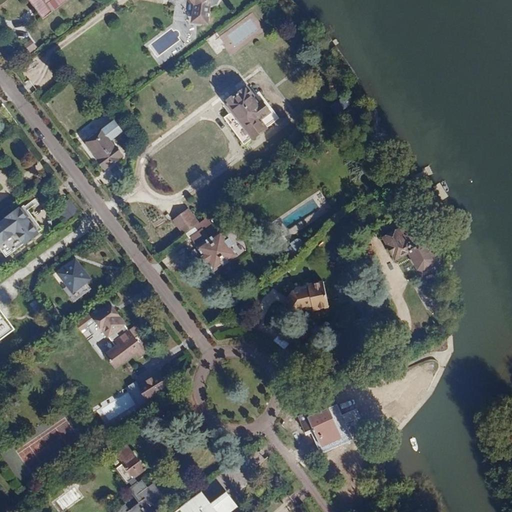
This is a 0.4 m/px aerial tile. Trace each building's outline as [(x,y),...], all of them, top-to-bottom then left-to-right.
[(202,26),(204,11),(208,10),(210,8),(211,5),(212,2),(211,0),(180,0),(187,9),(185,25),(189,30),(195,31),(202,26)] [(244,145),(281,117),(261,90),(254,96),(247,87),(228,101),(235,110),(224,118),(244,145)] [(105,130),(88,142),(108,168),(124,155),(105,130)] [(354,156),(336,133),(312,152),(331,175),(354,156)] [(39,233),(21,209),(0,225),(0,237),(4,243),(21,231),(28,242),(39,233)] [(190,209),(176,219),(186,233),(200,224),(190,209)] [(428,234),(422,223),(420,225),(417,220),(413,222),(410,215),(404,218),(407,225),(399,228),(398,226),(383,232),(393,254),(406,248),(413,266),(420,268),(430,264),(432,258),(423,236),(428,234)] [(223,232),(199,247),(215,272),(239,257),(223,232)] [(91,278),(76,260),(60,273),(75,291),(91,278)] [(313,307),(311,306),(318,299),(322,305),(334,293),(315,276),(305,286),(308,290),(303,296),(300,294),(295,300),(294,315),(313,316),(313,307)] [(0,308),(0,339),(1,341),(16,330),(0,308)] [(116,316),(113,318),(110,314),(103,319),(128,352),(117,361),(127,374),(145,361),(148,364),(156,358),(147,345),(128,321),(123,325),(116,316)] [(164,353),(154,340),(147,345),(156,358),(164,353)] [(156,378),(138,393),(148,405),(166,391),(156,378)] [(355,439),(347,423),(355,420),(352,412),(344,415),(339,405),(310,418),(311,422),(308,423),(310,429),(314,428),(322,447),(332,442),(335,448),(355,439)] [(145,469),(137,459),(140,457),(134,451),(132,452),(128,446),(111,459),(135,490),(145,483),(142,479),(139,482),(136,477),(145,469)] [(153,511),(149,507),(152,505),(146,498),(159,488),(154,481),(148,486),(145,483),(135,490),(133,491),(141,502),(142,501),(131,509),(126,503),(113,511),(153,511)] [(221,511),(225,509),(218,500),(210,489),(190,503),(192,506),(184,511),(221,511)] [(232,490),(218,500),(225,509),(227,511),(234,511),(243,505),(232,490)]
